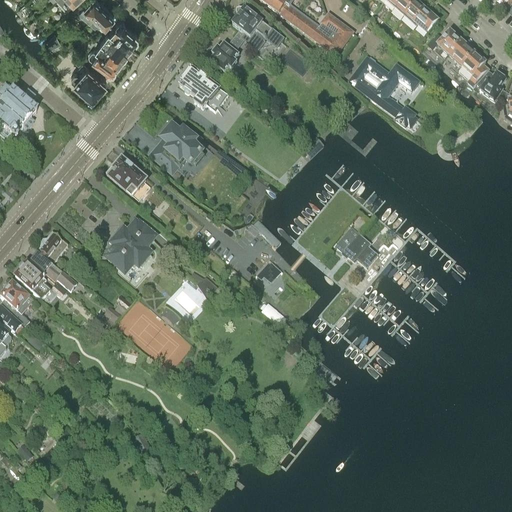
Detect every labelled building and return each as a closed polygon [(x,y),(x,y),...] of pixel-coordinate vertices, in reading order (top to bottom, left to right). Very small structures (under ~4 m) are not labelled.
[(90,0),(83,8),(93,17),(104,6),(97,0),(90,0)] [(255,0),(261,4),(261,3),(265,5),(279,16),(280,16),(283,18),(282,19),(285,21),(286,20),(317,43),(316,44),(319,46),(320,46),(326,50),(324,53),(334,60),(353,35),(328,17),(320,28),(291,6),(296,0),(295,0),(255,0)] [(387,0),(386,3),(395,11),(404,0),(387,0)] [(404,0),(395,11),(404,19),(418,3),(414,0),(404,0)] [(511,0),(500,0),(497,4),(498,6),(497,7),(502,11),(504,9),(506,11),(508,9),(509,9),(511,5),(511,0)] [(418,3),(404,19),(413,27),(425,12),(423,10),(424,8),(418,3)] [(104,26),(113,17),(112,16),(112,14),(104,6),(93,17),(97,21),(98,20),(98,21),(96,24),(102,28),(104,26)] [(284,42),(245,11),(244,12),(243,11),(239,10),(236,12),(236,15),(237,18),(239,19),(232,27),(239,32),(239,34),(236,38),(242,42),(242,41),(257,53),(263,45),(261,44),(264,41),(277,51),(284,42)] [(438,23),(425,12),(413,27),(416,30),(418,28),(427,36),(438,23)] [(132,33),(124,26),(124,24),(121,21),(117,21),(114,24),(115,26),(109,33),(129,48),(132,43),(135,43),(137,39),(137,35),(134,32),(132,33)] [(46,40),(52,48),(63,39),(57,31),(46,40)] [(129,48),(109,33),(107,32),(99,43),(121,59),(123,59),(126,55),(126,52),(129,48)] [(438,48),(449,58),(461,44),(463,42),(456,36),(454,38),(450,33),(443,41),(437,36),(426,48),(432,54),(438,48)] [(121,59),(99,43),(93,50),(90,51),(88,54),(88,57),(104,69),(105,72),(108,74),(112,74),(114,70),(115,67),(121,59)] [(461,69),(475,53),(469,48),(468,49),(461,44),(449,58),(461,69)] [(231,71),(237,64),(235,62),(239,57),(224,45),(220,50),(217,49),(212,56),(214,58),(210,63),(225,75),(229,70),(231,71)] [(479,73),(481,71),(483,73),(484,71),(483,69),(486,65),(481,61),(482,60),(475,53),(461,69),(473,80),(469,84),(475,89),(484,79),(479,73)] [(367,60),(359,70),(349,85),(372,102),(371,103),(375,105),(376,105),(397,121),(396,123),(405,130),(407,128),(410,130),(416,121),(413,119),(415,117),(405,110),(404,112),(396,106),(397,106),(392,102),(391,103),(387,100),(399,85),(407,91),(414,81),(396,68),(389,77),(374,65),(375,64),(370,60),(369,62),(367,60)] [(99,79),(85,67),(84,68),(85,69),(79,76),(76,74),(73,74),(70,78),(70,81),(91,99),(92,98),(94,98),(97,95),(96,93),(104,84),(104,83),(104,82),(100,79),(99,79)] [(193,70),(187,77),(179,88),(185,93),(184,94),(185,96),(188,98),(189,98),(190,96),(197,101),(203,93),(210,99),(217,89),(193,70)] [(500,90),(506,82),(501,79),(501,77),(499,75),(497,76),(496,75),(494,78),(488,74),(484,79),(475,90),(479,93),(494,104),(503,92),(500,90)] [(11,93),(4,87),(0,92),(0,100),(2,102),(0,104),(0,136),(6,141),(10,141),(10,142),(11,142),(11,143),(12,143),(13,144),(14,144),(14,143),(15,143),(15,142),(16,142),(16,141),(16,140),(15,139),(15,138),(21,131),(21,132),(30,121),(36,113),(12,92),(11,93)] [(215,95),(207,107),(216,113),(224,101),(215,95)] [(181,136),(172,129),(162,141),(166,145),(163,148),(161,146),(151,158),(172,176),(178,169),(180,170),(187,162),(191,166),(202,154),(193,147),(196,143),(184,133),(181,136)] [(159,195),(144,182),(143,182),(122,164),(114,173),(112,172),(106,179),(149,217),(164,200),(159,196),(159,195)] [(135,228),(126,238),(125,239),(126,240),(118,250),(117,249),(114,252),(113,251),(107,258),(108,259),(107,260),(123,274),(129,268),(133,272),(137,268),(138,268),(139,268),(140,268),(141,268),(142,268),(143,267),(144,267),(145,266),(146,265),(146,264),(147,263),(147,262),(148,261),(148,260),(148,259),(148,258),(147,257),(147,256),(156,246),(135,228)] [(336,250),(343,256),(355,265),(357,262),(359,264),(370,252),(368,250),(370,247),(352,231),(336,250)] [(40,249),(38,252),(52,263),(54,264),(67,248),(51,235),(46,242),(42,242),(40,245),(40,249)] [(51,268),(54,264),(52,263),(38,252),(35,256),(36,256),(29,264),(54,284),(56,281),(71,294),(76,287),(62,275),(61,276),(51,268)] [(284,291),(282,276),(281,274),(269,263),(259,275),(256,277),(252,281),(274,301),(284,291)] [(46,284),(43,282),(26,266),(25,267),(23,267),(20,270),(20,272),(14,279),(36,299),(41,303),(44,299),(45,299),(49,294),(50,293),(50,292),(49,292),(44,286),(46,284)] [(208,279),(197,286),(206,300),(217,292),(208,279)] [(5,292),(4,291),(0,295),(0,299),(4,303),(0,306),(0,309),(0,310),(23,331),(29,324),(21,317),(32,305),(11,286),(5,292)] [(53,290),(52,291),(61,298),(65,294),(56,286),(53,290)] [(115,304),(125,312),(129,307),(120,299),(115,304)] [(23,331),(0,310),(0,323),(16,338),(23,331)] [(110,310),(105,317),(114,325),(120,318),(110,310)] [(164,312),(161,320),(165,321),(170,325),(172,329),(179,325),(176,320),(169,314),(164,312)] [(112,334),(106,328),(98,336),(105,342),(112,334)] [(32,338),(27,344),(37,353),(42,348),(32,338)] [(0,370),(4,374),(9,369),(1,362),(0,362),(0,370)] [(61,447),(71,437),(66,432),(56,442),(61,447)] [(165,437),(156,443),(163,453),(172,446),(165,437)] [(23,449),(18,454),(27,464),(32,459),(23,449)] [(170,458),(180,472),(186,467),(177,453),(170,458)] [(3,480),(0,481),(0,488),(5,495),(10,489),(3,480)]
